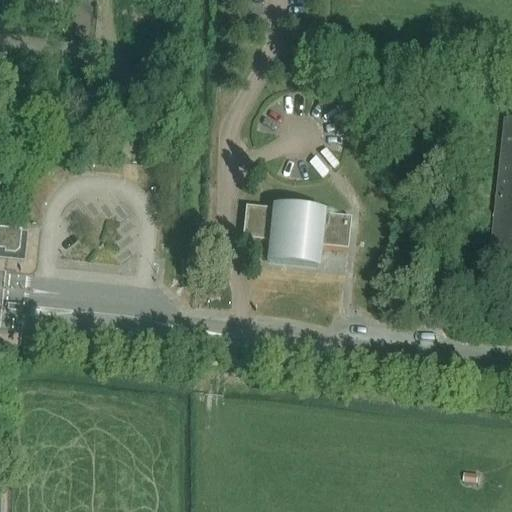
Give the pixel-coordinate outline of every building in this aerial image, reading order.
[(51,25),(53,0),(3,0),(1,19),(51,25)] [(489,268),(511,270),(511,122),(505,122),(489,268)] [(339,165),(326,150),(319,155),(332,171),(333,170),(339,165)] [(314,159),(308,165),(321,180),(328,175),(314,159)] [(347,253),(350,221),(244,210),(241,242),(269,245),(267,264),(317,269),(319,250),(347,253)] [(20,234),(0,231),(0,252),(3,253),(3,256),(7,257),(14,257),(18,253),(20,234)]
